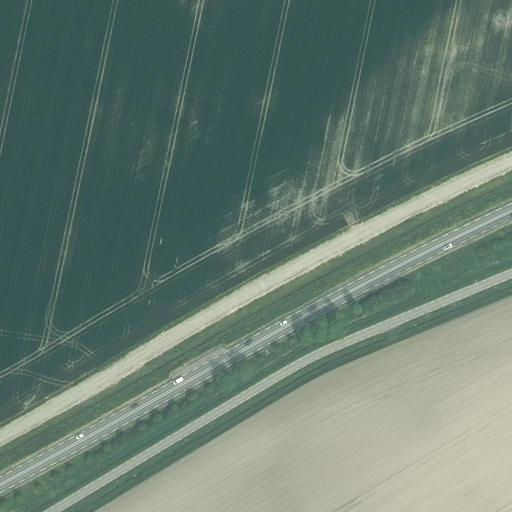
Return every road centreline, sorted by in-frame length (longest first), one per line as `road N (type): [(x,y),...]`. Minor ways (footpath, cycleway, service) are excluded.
road 1 (primary): [(511,211),(0,485)]
road 2 (unclassified): [(0,435),(302,263),(511,162)]
road 3 (unclassified): [(50,511),(319,353),(511,274)]
